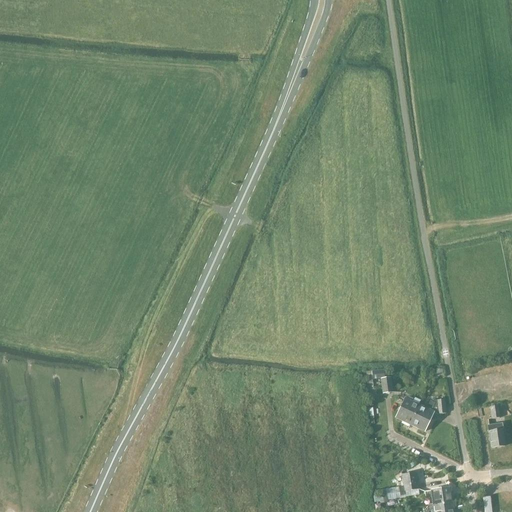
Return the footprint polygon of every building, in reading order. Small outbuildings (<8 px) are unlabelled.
[(383,370),(370,372),(364,373),(365,384),(372,383),(371,380),(380,379),(382,394),(391,393),(389,378),(385,378),(383,370)] [(401,405),(394,419),(409,426),(418,406),(410,402),(412,399),(408,397),(406,400),(399,396),(396,403),(401,405)] [(418,406),(409,426),(424,432),(433,412),(438,415),(445,414),(444,401),(429,402),(426,409),(418,406)] [(501,407),(497,407),(489,408),(491,419),(498,418),(498,416),(502,415),(501,407)] [(488,426),(491,449),(503,447),(499,425),(488,426)] [(402,487),(398,488),(399,497),(403,496),(403,493),(417,491),(415,473),(401,475),(402,487)] [(430,491),(432,506),(452,503),(449,488),(430,491)] [(386,495),(378,496),(379,502),(380,504),(387,503),(386,495)] [(452,511),(452,503),(432,506),(427,507),(427,511),(426,511),(452,511)]
